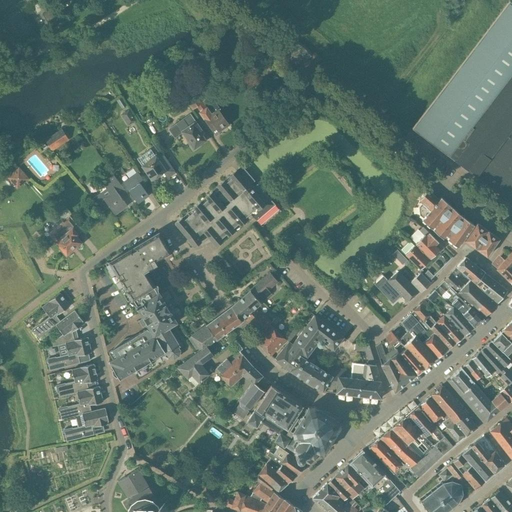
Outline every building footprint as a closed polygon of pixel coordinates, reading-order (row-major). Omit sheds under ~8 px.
[(511,2),(414,129),(447,155),(447,154),(510,202),(511,198),(511,2)] [(70,7),(65,10),(68,15),(73,12),(72,11),(77,9),(75,5),(70,7)] [(56,17),(51,8),(42,14),(47,23),(56,17)] [(206,107),(195,92),(184,98),(192,110),(196,108),(199,112),(215,134),(228,124),(219,111),(220,109),(215,101),(206,107)] [(126,106),(120,98),(116,101),(122,109),(126,106)] [(133,115),(129,109),(120,115),(128,126),(136,120),(133,115)] [(191,118),(189,115),(176,124),(189,143),(188,144),(193,151),(200,146),(199,144),(205,140),(201,134),(203,133),(192,117),(191,118)] [(69,140),(61,129),(45,140),(50,148),(52,151),(69,140)] [(151,149),(137,159),(152,180),(163,172),(167,178),(175,172),(163,155),(157,159),(151,149)] [(259,186),(253,179),(241,165),(174,223),(182,232),(187,238),(186,238),(190,243),(193,247),(201,241),(201,242),(210,239),(211,241),(215,246),(232,232),(252,215),(252,216),(256,221),(275,205),(269,197),(260,187),(259,186)] [(29,179),(19,167),(7,177),(17,189),(29,179)] [(148,195),(142,187),(146,184),(138,173),(124,183),(130,191),(132,194),(138,202),(148,195)] [(124,191),(113,175),(102,183),(106,189),(93,199),(95,201),(102,211),(109,207),(114,214),(127,205),(119,195),(124,191)] [(446,234),(449,236),(447,239),(458,246),(464,239),(465,239),(464,240),(475,248),(475,247),(477,248),(476,249),(487,256),(499,239),(494,235),(489,231),(487,230),(477,223),(475,225),(464,218),(441,197),(439,200),(428,189),(425,192),(419,199),(422,202),(418,206),(419,215),(421,216),(423,218),(421,219),(431,228),(434,225),(435,226),(432,229),(442,238),(446,234)] [(60,238),(55,242),(60,248),(66,255),(82,243),(76,236),(78,235),(82,231),(72,220),(68,223),(56,233),(60,238)] [(133,299),(154,287),(145,271),(148,269),(149,271),(153,269),(153,266),(157,264),(155,261),(170,252),(158,232),(109,262),(131,299),(133,299)] [(424,234),(415,244),(430,260),(440,250),(435,245),(439,242),(438,242),(429,233),(430,233),(429,233),(426,236),(424,234)] [(420,269),(430,260),(415,244),(405,254),(420,269)] [(397,249),(392,254),(395,257),(400,253),(397,249)] [(498,269),(497,269),(511,282),(511,280),(511,251),(505,260),(504,261),(499,255),(492,264),(498,269)] [(456,267),(465,275),(475,265),(466,257),(465,257),(456,267)] [(465,275),(470,279),(475,284),(485,272),(475,265),(465,275)] [(456,267),(451,272),(443,280),(457,293),(456,294),(482,318),(497,303),(483,291),(475,284),(470,279),(465,275),(456,267)] [(434,276),(428,270),(424,273),(430,280),(434,276)] [(392,304),(401,296),(407,302),(418,292),(398,271),(387,280),(383,275),(382,276),(386,279),(378,286),(394,302),(392,304)] [(483,291),(493,278),(485,272),(475,284),(483,291)] [(231,306),(241,321),(244,318),(256,307),(261,302),(271,294),(268,290),(278,282),(270,273),(232,306),(231,306)] [(411,281),(420,291),(421,292),(430,284),(420,273),(411,281)] [(493,278),(483,291),(497,303),(507,290),(493,278)] [(446,301),(447,302),(453,308),(454,306),(474,326),(482,318),(456,294),(457,293),(443,280),(437,287),(444,293),(446,291),(451,295),(446,301)] [(175,322),(169,311),(171,309),(167,303),(164,304),(158,293),(157,293),(154,287),(133,299),(137,305),(136,306),(136,307),(137,309),(138,308),(143,317),(138,320),(142,327),(147,324),(149,329),(153,335),(167,327),(175,322)] [(60,293),(49,301),(49,302),(42,307),(49,316),(32,330),(39,339),(56,326),(56,325),(61,321),(60,321),(56,316),(70,306),(60,293)] [(431,293),(427,297),(432,302),(436,298),(431,293)] [(420,304),(430,316),(431,315),(425,308),(429,305),(424,300),(420,304)] [(430,316),(420,304),(411,313),(426,331),(418,338),(422,344),(423,343),(435,359),(449,348),(434,333),(435,333),(431,328),(430,328),(424,321),(430,316)] [(226,310),(224,312),(222,314),(212,321),(191,336),(197,344),(201,350),(207,346),(225,333),(226,332),(234,327),(234,326),(236,325),(239,322),(240,322),(241,321),(231,306),(230,308),(229,308),(226,310)] [(445,315),(464,335),(474,326),(454,306),(453,308),(447,313),(445,315)] [(256,307),(244,318),(260,335),(272,323),(256,307)] [(83,321),(75,310),(60,321),(61,321),(56,325),(56,326),(63,334),(52,342),(53,346),(65,344),(65,343),(74,341),(74,340),(72,332),(83,323),(82,321),(83,321)] [(411,313),(401,322),(409,330),(398,340),(401,342),(404,345),(406,348),(424,368),(435,359),(423,343),(422,344),(418,338),(426,331),(420,324),(411,313)] [(334,349),(343,337),(314,315),(292,345),(289,342),(275,359),(283,366),(322,390),(326,385),(332,375),(304,358),(317,342),(317,345),(319,346),(322,346),(323,344),(323,341),(334,349)] [(464,335),(445,315),(444,315),(436,323),(455,343),(464,335)] [(430,316),(424,321),(430,328),(431,328),(435,333),(434,333),(449,348),(455,343),(436,323),(430,316)] [(281,319),(278,317),(260,335),(255,340),(271,355),(286,339),(289,342),(291,341),(299,329),(294,326),(284,338),(273,328),(281,319)] [(511,341),(511,320),(501,331),(508,338),(511,341)] [(167,327),(153,335),(149,329),(148,330),(147,328),(112,349),(117,357),(109,361),(109,362),(108,363),(110,366),(110,365),(112,368),(111,369),(112,373),(112,374),(116,377),(117,376),(119,379),(127,374),(133,371),(134,372),(154,360),(153,358),(158,355),(161,360),(167,357),(168,357),(173,358),(178,356),(180,351),(177,346),(178,345),(167,327)] [(398,340),(391,331),(385,337),(394,348),(401,342),(398,340)] [(511,360),(511,361),(511,342),(500,331),(491,340),(509,359),(511,360)] [(80,363),(78,356),(91,353),(87,337),(74,340),(74,341),(65,343),(65,344),(68,354),(47,359),(50,370),(80,363)] [(511,361),(509,359),(491,340),(485,346),(504,367),(511,374),(511,361)] [(417,374),(399,355),(398,353),(394,348),(385,355),(381,341),(375,346),(381,365),(395,392),(417,374)] [(485,346),(479,351),(511,388),(511,374),(504,367),(485,346)] [(417,374),(424,368),(406,348),(399,355),(417,374)] [(240,370),(249,362),(239,351),(228,360),(227,359),(215,369),(224,378),(233,370),(237,375),(240,373),(239,371),(240,370)] [(508,403),(511,399),(511,388),(479,351),(471,358),(482,373),(482,374),(490,383),(494,379),(496,382),(497,384),(501,388),(502,387),(503,388),(498,392),(499,393),(508,403)] [(208,373),(194,355),(180,366),(179,365),(177,367),(189,380),(192,377),(198,384),(208,373)] [(482,373),(471,358),(463,365),(482,388),(486,386),(482,382),(478,377),(482,374),(482,373)] [(233,370),(224,378),(230,386),(243,375),(250,381),(247,385),(249,387),(254,382),(255,383),(262,375),(252,366),(249,362),(240,370),(239,371),(240,373),(237,375),(233,370)] [(337,385),(336,393),(358,395),(381,398),(381,390),(380,381),(379,377),(378,373),(377,369),(375,365),(364,364),(352,363),(351,378),(338,376),(337,385)] [(72,370),(74,381),(56,386),(59,397),(77,393),(77,392),(88,389),(88,388),(87,382),(97,380),(94,364),(80,367),(80,368),(72,370)] [(491,401),(461,367),(450,377),(452,380),(449,383),(460,395),(459,395),(472,410),(484,423),(499,410),(508,403),(499,393),(492,400),(491,401)] [(244,393),(239,399),(239,400),(232,410),(243,419),(248,411),(244,409),(251,408),(263,391),(255,383),(254,382),(249,387),(244,393)] [(270,418),(287,429),(302,406),(281,392),(281,391),(271,385),(246,422),(257,429),(260,423),(261,424),(264,419),(268,422),(270,418)] [(454,423),(466,414),(441,385),(430,395),(448,416),(454,423)] [(82,414),(91,412),(90,405),(103,402),(99,386),(88,388),(88,389),(77,392),(77,393),(79,403),(59,408),(61,419),(82,414)] [(241,390),(235,397),(239,400),(239,399),(244,393),(241,390)] [(134,391),(123,399),(128,406),(139,397),(134,391)] [(441,433),(452,447),(466,436),(454,423),(448,416),(430,395),(418,405),(433,423),(440,417),(441,418),(444,416),(446,420),(443,422),(445,426),(447,428),(441,433)] [(296,453),(293,456),(293,457),(305,466),(306,467),(314,460),(319,453),(324,452),(340,427),(339,421),(314,406),(308,407),(307,409),(302,406),(287,429),(289,430),(285,436),(280,433),(274,441),(284,447),(285,446),(296,453)] [(417,406),(405,416),(419,433),(420,433),(424,438),(424,437),(427,440),(428,439),(426,437),(432,432),(439,440),(434,444),(443,454),(452,447),(441,433),(436,426),(435,427),(432,423),(417,406)] [(91,412),(82,414),(85,425),(64,430),(66,441),(94,434),(92,427),(108,423),(107,421),(108,421),(105,408),(91,411),(91,412)] [(466,414),(454,423),(466,436),(477,427),(466,414)] [(378,438),(403,463),(404,463),(409,467),(419,477),(443,454),(434,444),(421,455),(419,452),(426,447),(423,444),(427,440),(424,437),(424,438),(420,433),(419,433),(405,416),(378,438)] [(511,458),(511,457),(511,436),(508,432),(500,423),(490,431),(511,458)] [(470,446),(493,474),(504,464),(494,451),(484,436),(470,446)] [(368,447),(393,473),(399,467),(403,472),(409,467),(404,463),(403,463),(378,438),(368,447)] [(273,454),(282,460),(281,461),(286,465),(286,466),(296,475),(305,466),(293,457),(293,456),(279,446),(273,454)] [(493,474),(470,446),(461,454),(484,481),(493,474)] [(374,497),(383,506),(383,507),(400,491),(362,450),(349,462),(371,486),(372,485),(378,492),(374,497)] [(266,463),(288,482),(296,475),(286,466),(286,465),(281,461),(282,460),(273,454),(270,451),(267,455),(270,457),(266,463)] [(484,481),(461,454),(453,461),(463,474),(475,489),(484,481)] [(446,467),(438,474),(443,480),(444,481),(443,483),(451,481),(451,480),(452,480),(452,481),(454,481),(455,480),(463,474),(453,461),(446,467)] [(341,469),(333,476),(352,498),(360,490),(354,483),(362,476),(349,462),(341,469)] [(288,482),(266,463),(255,478),(271,488),(273,486),(278,491),(288,482)] [(118,481),(129,499),(123,503),(127,509),(134,511),(133,511),(151,511),(152,511),(152,510),(151,509),(151,508),(150,508),(150,507),(149,506),(148,505),(147,505),(147,504),(146,504),(145,504),(144,503),(143,503),(142,503),(141,503),(141,504),(140,504),(139,504),(138,504),(138,505),(137,505),(137,506),(136,506),(133,505),(152,494),(152,493),(137,469),(118,481)] [(352,498),(333,476),(327,482),(332,487),(340,494),(344,498),(345,498),(348,495),(351,498),(352,498)] [(452,481),(452,480),(451,480),(451,481),(443,483),(442,481),(441,482),(442,484),(438,487),(436,486),(435,487),(436,488),(432,491),(431,490),(430,491),(431,492),(427,496),(426,494),(424,495),(426,497),(421,500),(420,499),(419,500),(420,501),(419,502),(420,503),(421,502),(425,507),(423,508),(424,509),(426,508),(428,511),(448,511),(452,508),(453,509),(454,508),(453,507),(457,504),(458,505),(459,504),(458,503),(462,495),(463,496),(464,494),(463,493),(462,484),(461,484),(454,481),(452,481)] [(319,503),(332,487),(327,482),(312,497),(319,503)] [(265,506),(274,511),(284,499),(274,492),(260,483),(250,496),(260,501),(262,498),(267,502),(266,504),(265,506)] [(220,495),(206,487),(201,495),(215,503),(220,495)] [(344,511),(351,505),(349,503),(345,499),(342,502),(337,497),(340,494),(332,487),(319,503),(329,511),(344,511)] [(511,511),(511,505),(499,490),(489,498),(500,511),(503,511),(504,511),(511,511)] [(240,510),(243,501),(245,494),(238,491),(235,501),(228,498),(228,500),(226,507),(232,508),(232,507),(240,510)] [(240,509),(250,511),(260,511),(263,508),(265,506),(266,504),(260,501),(250,496),(248,496),(246,495),(245,494),(243,501),(240,510),(240,509)] [(500,511),(489,498),(480,505),(485,511),(500,511)] [(289,511),(294,506),(284,499),(274,511),(289,511)] [(351,505),(344,511),(355,511),(357,510),(354,507),(358,504),(355,501),(351,505)]
